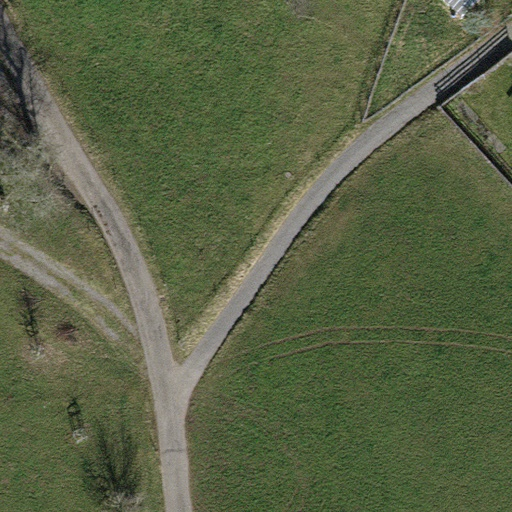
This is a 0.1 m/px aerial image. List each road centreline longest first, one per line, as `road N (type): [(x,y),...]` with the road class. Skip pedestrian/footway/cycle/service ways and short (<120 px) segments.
road 1 (unclassified): [(165,396),(319,200),(407,109),(511,43)]
road 2 (residential): [(0,40),(133,265),(165,396)]
